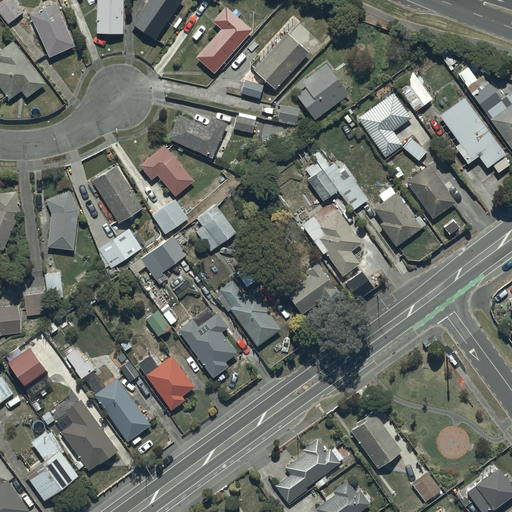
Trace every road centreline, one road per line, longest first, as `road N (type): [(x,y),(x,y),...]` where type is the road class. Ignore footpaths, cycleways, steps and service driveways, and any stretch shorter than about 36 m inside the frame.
road 1 (secondary): [(438,289),(133,511)]
road 2 (residential): [(0,143),(80,130),(120,95)]
road 3 (tertiary): [(438,289),(511,392)]
